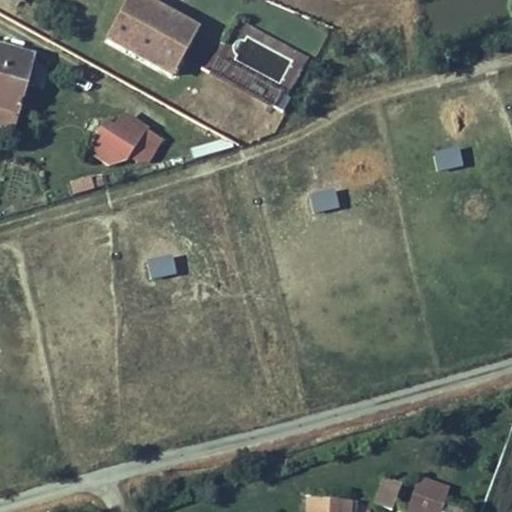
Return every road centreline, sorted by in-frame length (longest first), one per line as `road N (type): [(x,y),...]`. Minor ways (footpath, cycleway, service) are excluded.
road 1 (unclassified): [(0,507),(511,360)]
road 2 (unknown): [(0,17),(164,111)]
